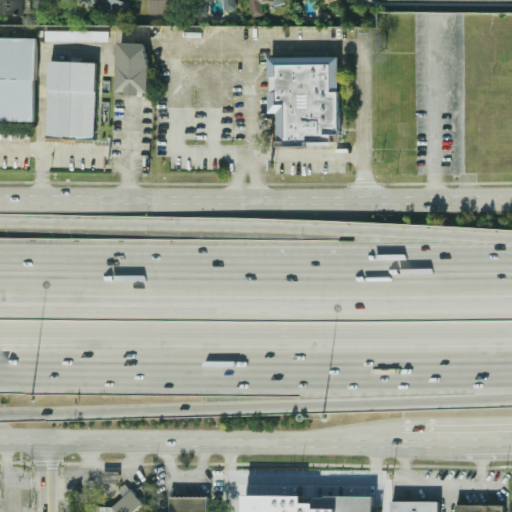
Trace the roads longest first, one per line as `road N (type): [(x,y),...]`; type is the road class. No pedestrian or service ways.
road 1 (motorway): [(0,417),(511,387)]
road 2 (motorway): [(511,242),(0,219)]
road 3 (primary): [(511,196),(0,200)]
road 4 (motorway): [(511,278),(0,275)]
road 5 (motorway): [(511,309),(0,307)]
road 6 (motorway): [(0,328),(511,330)]
road 7 (motorway): [(0,366),(511,366)]
road 8 (primary): [(0,443),(403,440)]
